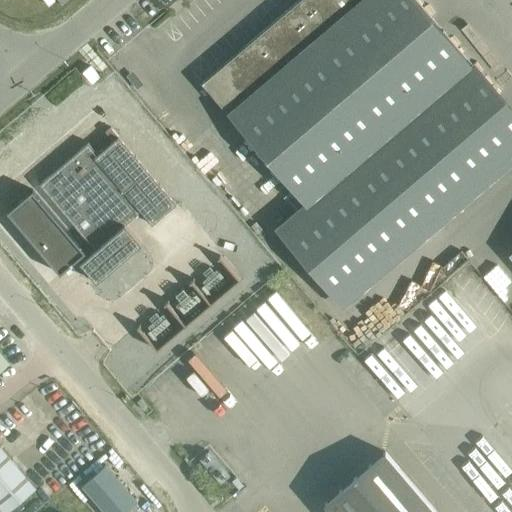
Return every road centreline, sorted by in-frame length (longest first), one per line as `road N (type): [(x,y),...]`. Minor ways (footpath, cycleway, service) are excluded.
road 1 (unclassified): [(193,511),(57,349)]
road 2 (unclassified): [(12,79),(107,0)]
